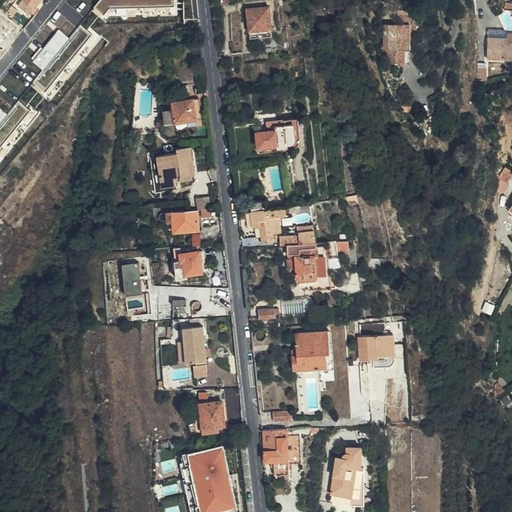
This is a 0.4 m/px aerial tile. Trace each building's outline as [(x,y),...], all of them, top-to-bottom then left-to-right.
[(22,0),(18,6),(31,15),(42,0),(22,0)] [(100,0),(97,5),(108,14),(148,13),(140,8),(137,13),(124,4),(124,0),(145,0),(147,2),(153,1),(159,6),(175,5),(175,0),(100,0)] [(11,6),(5,14),(11,18),(16,10),(11,6)] [(271,37),(269,9),(247,11),(250,39),(271,37)] [(33,59),(44,68),(71,37),(61,28),(33,59)] [(406,52),(405,28),(379,30),(381,55),(391,54),(391,59),(387,60),(389,69),(402,68),(402,53),(406,52)] [(511,56),(511,40),(508,40),(508,37),(488,37),(488,56),(511,56)] [(319,72),(311,56),(302,57),(304,66),(305,74),(319,72)] [(304,66),(302,57),(291,58),(292,67),(304,66)] [(475,65),(474,77),(482,77),(483,65),(475,65)] [(197,119),(193,99),(174,102),(175,109),(165,111),(167,124),(197,119)] [(329,115),(317,117),(318,127),(331,126),(329,115)] [(0,306),(61,219),(77,143),(56,129),(0,210),(0,306)] [(294,129),(286,130),(288,144),(292,144),(294,143),(295,141),(294,129)] [(179,146),(166,146),(166,151),(167,154),(181,153),(180,149),(179,146)] [(167,154),(166,151),(157,152),(158,168),(162,168),(164,187),(172,186),(179,185),(178,179),(184,179),(184,181),(196,179),(196,176),(194,161),(197,161),(195,148),(180,149),(181,153),(167,154)] [(506,170),(495,163),(493,175),(500,179),(506,170)] [(162,168),(158,168),(156,168),(159,192),(172,191),(172,186),(164,187),(162,168)] [(493,175),(490,189),(495,189),(501,181),(500,179),(493,175)] [(358,196),(344,199),(346,207),(361,204),(358,196)] [(212,209),(215,209),(213,197),(200,197),(201,210),(203,209),(212,209)] [(250,203),(251,212),(252,212),(253,212),(267,210),(266,201),(250,203)] [(267,210),(253,212),(254,227),(261,227),(263,243),(274,242),(274,241),(278,241),(277,237),(273,238),(273,235),(282,234),(280,220),(288,219),(287,208),(267,210)] [(200,230),(198,210),(188,210),(169,210),(169,222),(172,221),(175,221),(176,231),(200,230)] [(284,246),(285,247),(288,246),(316,244),(315,227),(298,228),(299,236),(280,238),(281,246),(284,246)] [(349,242),(336,243),(337,252),(349,251),(349,242)] [(316,244),(288,246),(290,272),(297,271),(298,281),(318,279),(317,278),(327,278),(325,259),(323,259),(322,244),(316,244)] [(177,280),(188,279),(188,274),(205,272),(203,252),(183,253),(175,254),(177,280)] [(140,261),(124,262),(126,293),(142,292),(140,261)] [(279,309),(260,310),(261,321),(280,319),(279,309)] [(179,340),(180,351),(186,350),(187,360),(197,360),(197,363),(195,363),(195,375),(208,374),(204,324),(185,326),(186,339),(179,340)] [(386,325),(361,325),(361,339),(359,339),(360,363),(368,362),(370,363),(370,360),(377,359),(390,359),(390,348),(391,348),(391,338),(387,338),(386,325)] [(298,334),(300,349),(300,356),(295,356),(296,372),(321,369),(322,372),(329,371),(328,358),(335,357),(334,351),(332,351),(330,333),(330,331),(298,334)] [(395,338),(391,338),(391,348),(390,348),(390,359),(377,359),(377,362),(373,362),(374,371),(389,371),(391,371),(393,370),(394,369),(395,368),(395,367),(396,365),(396,363),(396,361),(396,359),(395,338)] [(328,358),(329,371),(337,370),(335,357),(328,358)] [(507,385),(502,378),(497,381),(499,391),(507,385)] [(499,405),(508,398),(504,393),(495,400),(499,405)] [(225,425),(223,401),(201,403),(204,432),(220,431),(219,425),(225,425)] [(297,420),(297,410),(275,411),(275,421),(297,420)] [(289,428),(266,429),(266,461),(275,461),(275,474),(279,473),(290,473),(290,464),(301,464),(301,436),(289,436),(289,428)] [(223,511),(235,510),(223,448),(183,458),(192,511),(223,511)] [(363,469),(365,449),(350,448),(349,456),(347,456),(346,456),(345,457),(344,457),(344,458),(343,459),(337,458),(333,495),(353,498),(353,508),(366,508),(366,470),(363,469)] [(0,470),(0,478),(4,476),(5,477),(11,474),(8,467),(0,470)]
